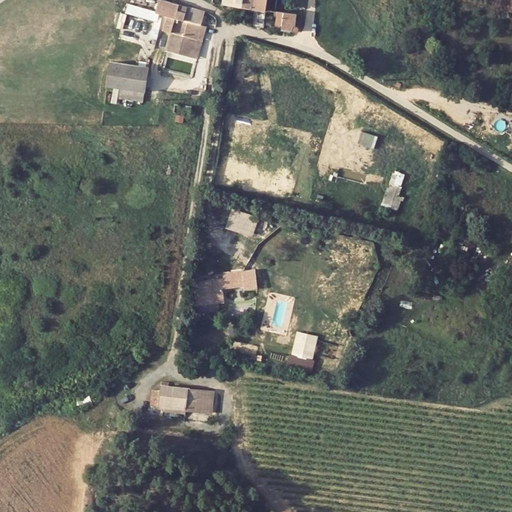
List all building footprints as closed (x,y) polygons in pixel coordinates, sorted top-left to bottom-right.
[(169,32),(171,32),(179,3),(166,0),(159,0),(157,11),(166,14),(162,29),(169,32)] [(256,0),(255,7),(259,8),(265,9),(267,9),(267,0),(256,0)] [(267,0),(267,9),(275,11),(276,0),(267,0)] [(171,32),(198,39),(202,26),(207,10),(179,3),(171,32)] [(153,27),(158,28),(159,28),(162,15),(128,5),(125,15),(154,22),(153,27)] [(295,14),(284,12),(278,11),(276,22),(283,23),(283,26),(294,28),(295,14)] [(155,38),(158,28),(153,27),(151,26),(149,36),(155,38)] [(202,26),(198,39),(193,57),(197,58),(206,29),(202,26)] [(430,46),(433,32),(420,29),(419,29),(416,42),(430,46)] [(193,57),(198,39),(171,32),(169,32),(165,49),(193,57)] [(119,89),(144,93),(149,63),(136,60),(135,65),(111,61),(108,87),(119,89)] [(143,102),(144,93),(119,89),(117,98),(143,102)] [(360,142),(376,146),(379,135),(362,131),(360,142)] [(396,198),(399,189),(392,187),(390,190),(388,190),(386,195),(389,197),(387,203),(398,207),(401,200),(396,198)] [(232,207),(227,227),(254,235),(260,216),(232,207)] [(466,249),(453,246),(452,249),(452,252),(465,255),(466,249)] [(243,287),(241,273),(230,274),(230,280),(222,281),(193,284),(196,306),(216,305),(222,304),(221,290),(243,287)] [(216,305),(196,306),(196,313),(217,311),(216,305)] [(318,336),(298,332),(293,354),(313,359),(318,336)] [(224,361),(193,356),(191,372),(221,376),(224,361)] [(185,410),(187,389),(161,386),(160,390),(152,389),(150,406),(185,410)] [(215,392),(187,389),(185,410),(212,413),(215,392)] [(90,396),(76,403),(78,408),(93,402),(90,396)]
